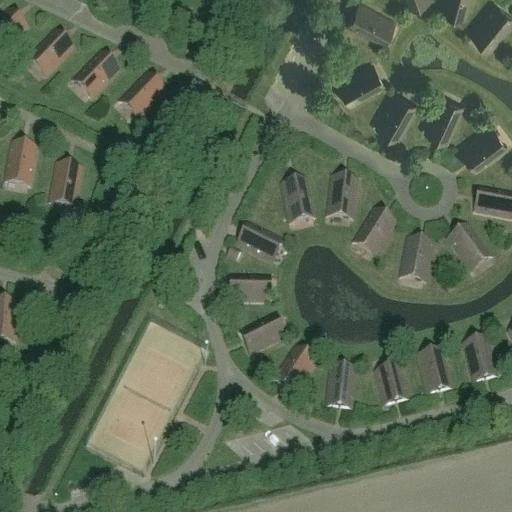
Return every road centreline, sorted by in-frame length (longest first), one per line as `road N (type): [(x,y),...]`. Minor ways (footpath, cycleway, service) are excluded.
road 1 (residential): [(70,319),(193,81),(181,67),(39,0)]
road 2 (residential): [(230,377),(210,302),(217,251),(244,186),(292,118)]
road 3 (residential): [(511,399),(343,444)]
road 4 (residential): [(0,474),(70,319)]
road 5 (residential): [(343,444),(189,484)]
road 6 (residential): [(429,190),(292,118)]
road 7 (residential): [(343,444),(274,412),(230,377)]
road 8 (residential): [(292,118),(344,0)]
road 9 (residential): [(72,511),(189,484)]
